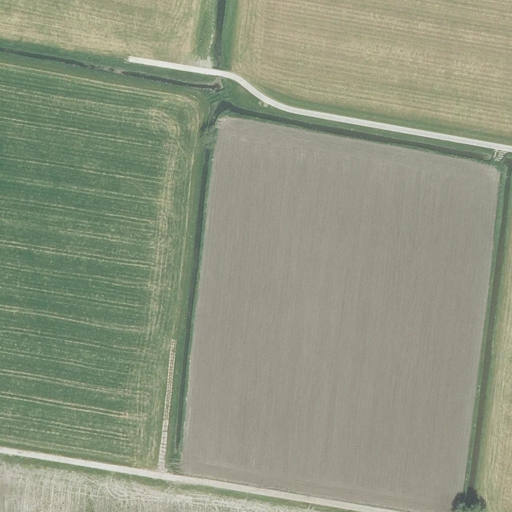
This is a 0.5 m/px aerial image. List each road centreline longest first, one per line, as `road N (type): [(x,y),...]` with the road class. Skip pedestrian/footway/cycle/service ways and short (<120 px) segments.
road 1 (track): [(128,59),(234,77),(293,111),(511,149)]
road 2 (track): [(380,511),(0,449)]
road 3 (track): [(159,475),(172,341)]
